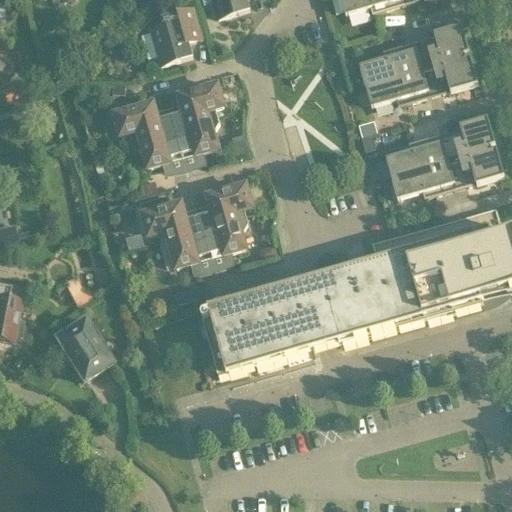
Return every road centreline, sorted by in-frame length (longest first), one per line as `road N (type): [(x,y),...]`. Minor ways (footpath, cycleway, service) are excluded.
road 1 (residential): [(334,372),(253,61),(263,32),(290,0)]
road 2 (residential): [(163,511),(153,488),(69,417),(0,389)]
road 3 (residential): [(511,507),(463,337)]
road 4 (residential): [(183,420),(321,383),(334,372)]
road 5 (residential): [(334,372),(463,337)]
